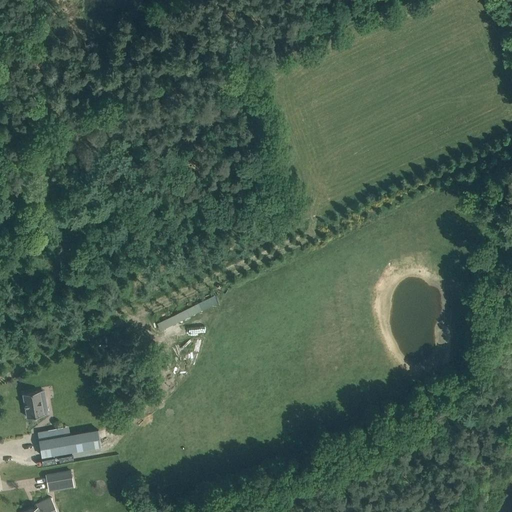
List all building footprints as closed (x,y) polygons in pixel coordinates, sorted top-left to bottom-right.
[(165,326),(220,303),(217,295),(162,318),(165,326)] [(41,400),(39,390),(23,393),(27,417),(49,414),(48,408),(47,408),(46,399),(41,400)] [(101,445),(98,430),(39,440),(42,455),(101,445)] [(61,489),(60,483),(72,481),(70,471),(46,475),(49,491),(61,489)] [(53,511),(56,511),(50,497),(35,505),(36,507),(25,511),(53,511)]
